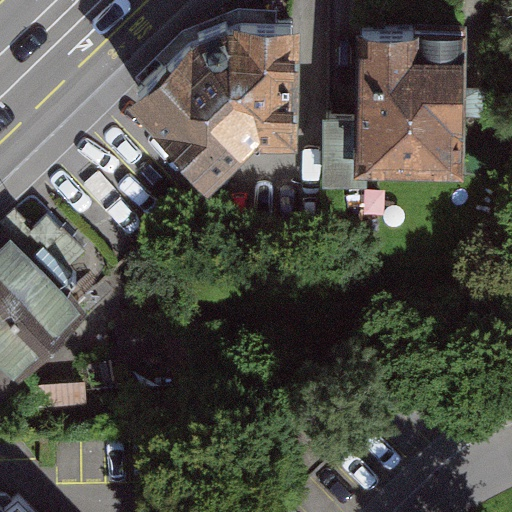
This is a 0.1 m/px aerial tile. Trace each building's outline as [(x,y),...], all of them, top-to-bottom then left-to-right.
[(208,30),(127,103),(204,181),(252,147),(301,149),(303,23),(252,18),(208,30)] [(446,22),(382,21),(379,165),(489,167),(492,46),(446,45),(446,22)] [(0,254),(0,344),(29,373),(125,274),(54,206),(4,258),(0,254)] [(168,304),(114,313),(122,367),(168,359),(173,393),(235,384),(225,320),(172,328),(168,304)] [(82,511),(53,482),(21,511),(82,511)]
